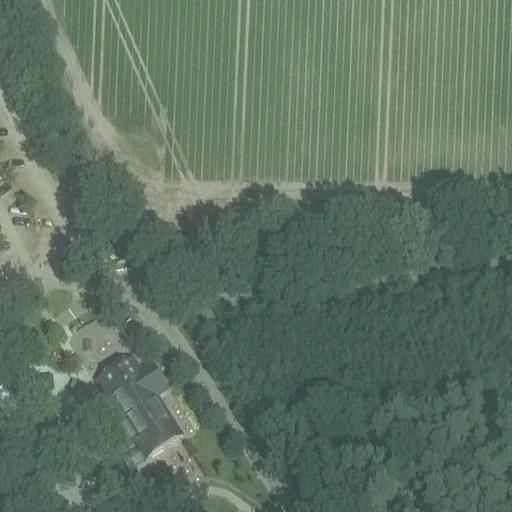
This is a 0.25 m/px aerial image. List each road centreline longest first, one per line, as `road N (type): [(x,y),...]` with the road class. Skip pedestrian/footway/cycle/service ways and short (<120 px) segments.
road 1 (unclassified): [(149,292),(301,293),(511,259)]
road 2 (unclassified): [(295,511),(187,351)]
road 3 (unclassified): [(149,292),(107,291),(85,301),(0,362)]
